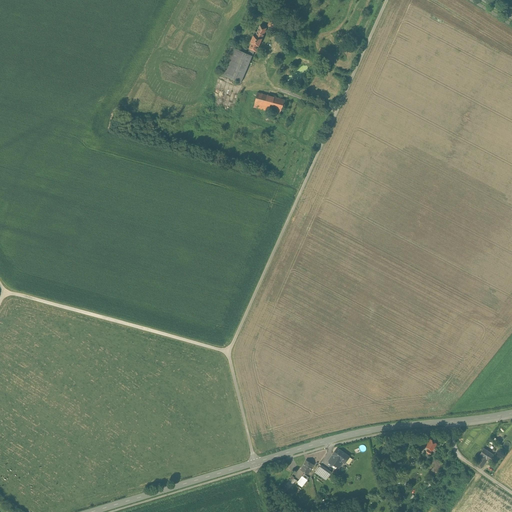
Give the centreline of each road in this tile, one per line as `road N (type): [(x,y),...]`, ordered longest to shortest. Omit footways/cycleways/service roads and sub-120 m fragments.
road 1 (unclassified): [(386,0),(227,352),(254,462)]
road 2 (track): [(4,292),(227,352)]
road 3 (secondary): [(254,462),(338,437),(452,420)]
road 4 (secondary): [(92,511),(254,462)]
